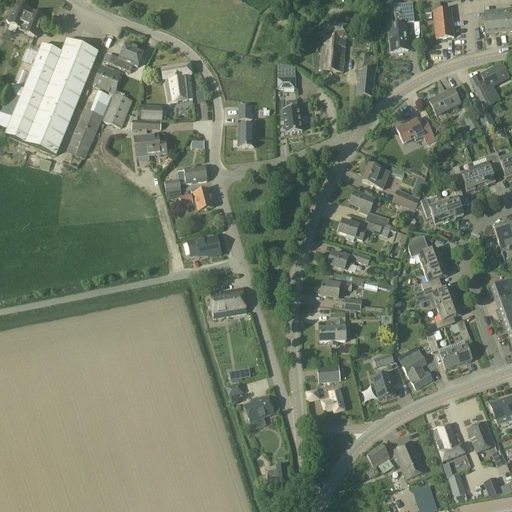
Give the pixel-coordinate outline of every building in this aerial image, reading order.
[(418,0),(420,14),(433,13),(450,11),(449,3),(440,4),(439,0),(418,0)] [(11,15),(9,15),(8,16),(6,17),(6,18),(5,20),(5,22),(6,23),(7,24),(8,25),(19,30),(20,28),(26,30),(24,34),(36,39),(41,27),(39,27),(43,17),(33,13),(32,15),(27,13),(28,9),(18,4),(13,16),(11,15)] [(387,28),(390,54),(408,52),(405,25),(414,24),(412,5),(393,7),(395,27),(387,28)] [(511,10),(508,11),(508,15),(483,18),(485,36),(511,32),(511,10)] [(453,39),(450,11),(433,13),(435,41),(453,39)] [(323,38),(319,72),(342,75),(345,41),(346,41),(347,30),(323,27),(322,38),(323,38)] [(7,132),(5,136),(56,157),(98,54),(66,41),(61,54),(42,46),(40,50),(38,55),(29,52),(26,51),(22,62),(33,67),(24,90),(7,132)] [(108,66),(115,69),(134,76),(143,54),(125,47),(119,60),(112,57),(108,66)] [(355,98),(372,99),(375,72),(376,58),(359,56),(355,98)] [(190,66),(161,71),(162,82),(164,82),(168,106),(193,101),(189,78),(192,77),(190,66)] [(480,77),(470,82),(484,110),(494,105),(487,91),(508,80),(501,66),(480,77)] [(92,88),(99,91),(114,96),(114,95),(115,91),(120,75),(114,72),(103,68),(101,67),(92,88)] [(277,80),(277,91),(295,91),(295,80),(277,80)] [(429,103),(436,118),(460,106),(452,91),(429,103)] [(132,103),(123,99),(114,95),(114,96),(104,119),(103,123),(121,131),(132,103)] [(295,103),(286,104),(287,111),(282,112),(286,135),(302,133),(298,109),(296,110),(295,103)] [(238,108),(238,121),(251,122),(252,108),(251,108),(243,108),(238,108)] [(84,111),(66,154),(85,162),(103,119),(85,112),(84,111)] [(489,115),(484,118),(479,121),(486,134),(496,129),(489,115)] [(479,128),(474,117),(464,122),(470,133),(479,128)] [(425,122),(418,126),(416,122),(396,132),(403,146),(414,141),(415,142),(423,138),(427,145),(434,142),(425,122)] [(139,131),(146,132),(146,124),(132,124),(131,132),(139,133),(139,131)] [(146,124),(146,132),(161,133),(161,125),(146,124)] [(232,140),(231,149),(237,149),(253,150),(254,127),(238,127),(238,141),(232,140)] [(162,137),(147,138),(148,145),(150,145),(151,158),(166,157),(165,143),(163,143),(162,137)] [(136,160),(151,158),(150,145),(148,145),(147,138),(134,140),(136,160)] [(511,156),(499,161),(497,154),(491,157),(497,174),(503,173),(505,181),(511,178),(511,156)] [(487,165),(474,170),(481,191),(487,188),(487,187),(495,184),(492,176),(497,174),(491,157),(484,159),(487,165)] [(368,167),(361,183),(382,192),(389,175),(391,169),(370,161),(368,167)] [(164,184),(165,194),(180,192),(179,185),(185,185),(185,186),(206,183),(204,169),(183,172),(184,173),(178,174),(179,182),(164,184)] [(458,169),(452,171),(458,187),(463,185),(467,195),(474,192),(475,193),(481,191),(474,170),(460,175),(458,169)] [(455,198),(442,203),(449,224),(456,221),(455,220),(463,218),(460,210),(465,208),(459,190),(453,192),(455,198)] [(415,212),(418,205),(419,201),(396,191),(392,204),(415,213),(415,212)] [(180,192),(165,194),(167,203),(179,200),(181,209),(193,206),(194,209),(196,208),(197,213),(213,209),(208,192),(181,199),(180,192)] [(354,193),(349,206),(360,210),(359,214),(367,217),(365,224),(385,231),(389,222),(368,215),(373,203),(374,201),(370,200),(371,197),(364,194),(363,197),(354,193)] [(426,202),(418,205),(415,212),(420,214),(423,213),(426,222),(432,220),(435,228),(443,225),(443,226),(449,224),(442,203),(429,208),(426,202)] [(342,225),(339,224),(337,232),(339,232),(338,235),(346,237),(345,240),(353,243),(354,240),(362,243),(366,231),(358,228),(342,223),(342,225)] [(511,232),(509,224),(493,230),(501,254),(511,249),(511,232)] [(381,230),(379,237),(387,240),(389,233),(381,230)] [(397,235),(395,242),(403,245),(405,238),(397,235)] [(198,257),(199,260),(219,255),(216,239),(195,244),(195,242),(187,244),(190,259),(198,257)] [(422,271),(443,264),(440,257),(439,258),(437,250),(428,253),(423,239),(413,243),(412,244),(410,245),(410,246),(409,247),(408,248),(408,250),(408,251),(408,253),(411,261),(417,258),(422,271)] [(332,255),(328,267),(343,272),(348,273),(351,274),(354,267),(355,263),(368,267),(370,259),(353,253),(350,261),(347,260),(332,255)] [(421,288),(423,293),(441,287),(439,281),(447,278),(444,271),(445,270),(443,264),(422,271),(427,285),(421,288)] [(318,291),(318,295),(319,297),(320,297),(320,298),(338,301),(339,292),(351,293),(352,284),(340,282),(332,281),(331,286),(322,284),(321,290),(320,290),(318,291)] [(496,306),(511,300),(511,281),(490,290),(496,306)] [(418,295),(413,296),(416,304),(428,304),(429,303),(433,302),(436,310),(457,303),(454,296),(453,297),(451,289),(443,292),(441,287),(423,293),(418,295)] [(210,296),(214,320),(246,315),(242,291),(210,296)] [(511,300),(496,306),(502,322),(511,318),(511,300)] [(343,311),(360,313),(362,303),(344,301),(343,311)] [(441,324),(435,326),(437,332),(455,325),(453,320),(461,317),(458,309),(459,309),(457,303),(436,310),(441,324)] [(325,330),(319,331),(319,344),(329,344),(329,347),(336,347),(336,344),(345,343),(345,330),(344,317),(330,317),(330,324),(325,324),(325,330)] [(511,318),(502,322),(508,338),(511,336),(511,318)] [(456,326),(463,343),(463,344),(464,344),(470,342),(463,323),(456,326)] [(432,355),(438,353),(439,353),(438,352),(432,335),(425,337),(432,355)] [(451,347),(458,368),(471,363),(464,344),(463,344),(463,343),(451,347)] [(451,347),(438,352),(439,353),(438,353),(439,357),(445,373),(458,368),(451,347)] [(391,356),(382,359),(384,367),(393,364),(391,356)] [(401,368),(407,377),(415,391),(432,382),(427,374),(425,376),(420,369),(426,365),(421,356),(401,368)] [(226,373),(228,383),(249,379),(247,369),(226,373)] [(338,369),(317,371),(318,385),(339,382),(338,369)] [(379,402),(395,397),(392,385),(395,384),(392,375),(389,376),(389,374),(373,379),(379,402)] [(240,386),(226,390),(229,398),(242,394),(240,386)] [(334,414),(334,415),(344,412),(339,391),(329,394),(329,397),(320,400),(325,417),(334,414)] [(317,392),(306,394),(307,401),(318,399),(317,392)] [(511,398),(490,406),(496,422),(511,416),(511,398)] [(243,408),(250,425),(273,416),(267,399),(243,408)] [(476,455),(495,448),(485,424),(466,431),(476,455)] [(465,455),(462,447),(461,447),(453,426),(433,431),(437,444),(435,445),(436,450),(438,449),(439,454),(439,455),(442,463),(465,455)] [(406,482),(426,474),(413,444),(393,452),(406,482)] [(374,469),(390,460),(382,447),(366,456),(374,469)] [(497,454),(491,456),(497,468),(502,466),(497,454)] [(389,462),(378,468),(383,475),(393,469),(389,462)] [(441,466),(446,479),(452,476),(447,464),(441,466)] [(276,472),(267,473),(268,488),(287,486),(285,471),(276,472)] [(459,477),(448,480),(454,500),(465,496),(459,477)] [(495,480),(483,485),(489,500),(501,496),(495,480)] [(436,511),(432,497),(431,498),(428,488),(412,493),(418,511),(436,511)]
